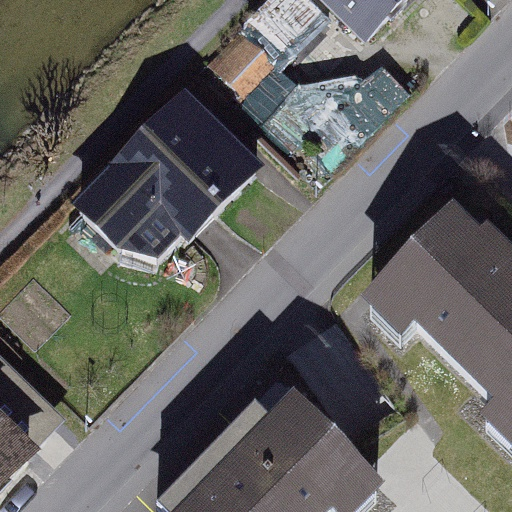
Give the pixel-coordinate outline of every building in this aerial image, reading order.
[(312,0),(373,57),(427,0),(312,0)] [(310,59),(268,120),(311,150),(328,125),(361,148),(387,111),(310,59)] [(226,188),(200,162),(150,113),(45,220),(94,269),(134,229),(160,255),(226,188)] [(511,441),(511,263),(503,255),(495,264),(460,234),(381,325),(424,362),(434,351),(511,418),(511,430),(507,437),(511,441)] [(0,360),(0,511),(5,511),(49,469),(34,455),(65,424),(0,360)] [(342,511),(375,479),(305,410),(284,431),(268,415),(235,450),(243,459),(206,497),(195,485),(168,511),(342,511)]
